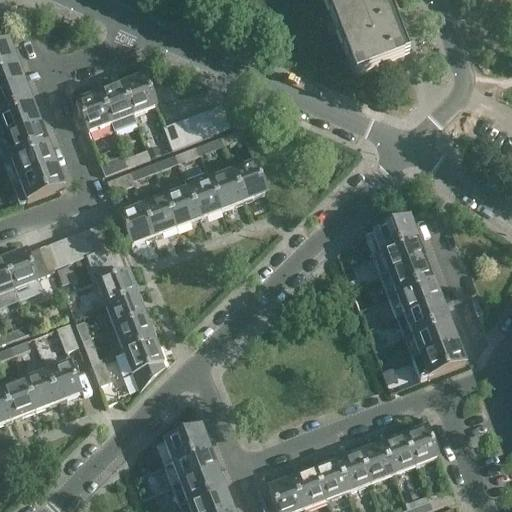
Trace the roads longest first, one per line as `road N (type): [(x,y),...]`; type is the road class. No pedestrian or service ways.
road 1 (residential): [(189,370),(409,148)]
road 2 (unclassified): [(409,148),(130,24)]
road 3 (residential): [(45,75),(92,197),(0,228)]
road 4 (residential): [(235,469),(442,397)]
road 5 (residential): [(49,511),(189,370)]
road 6 (residential): [(409,148),(462,91),(435,0)]
road 7 (residential): [(429,218),(481,354),(496,369)]
road 8 (residential): [(486,511),(442,397)]
road 9 (unclassified): [(511,213),(409,148)]
